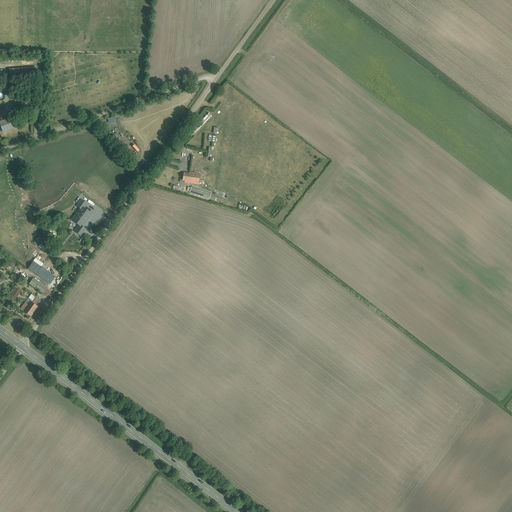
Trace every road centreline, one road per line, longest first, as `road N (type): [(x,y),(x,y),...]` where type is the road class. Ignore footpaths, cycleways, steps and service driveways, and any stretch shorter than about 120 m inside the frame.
road 1 (unclassified): [(223,69),(22,346)]
road 2 (primary): [(238,511),(22,346)]
road 3 (unclassified): [(223,69),(0,149)]
